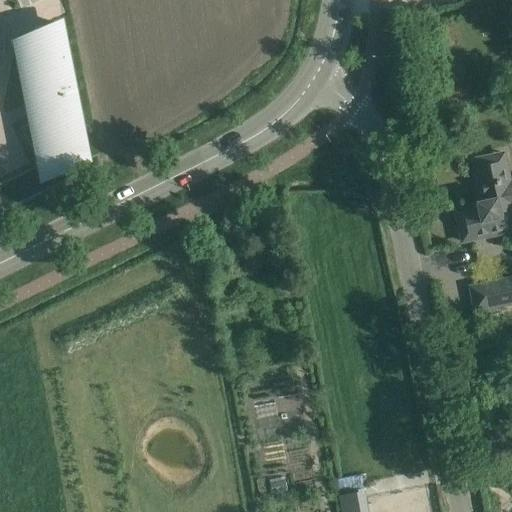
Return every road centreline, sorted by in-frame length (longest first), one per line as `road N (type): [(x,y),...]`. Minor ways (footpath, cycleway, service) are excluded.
road 1 (unclassified): [(457,511),(364,96),(321,67)]
road 2 (tertiary): [(0,261),(251,141),(296,109),(321,67)]
